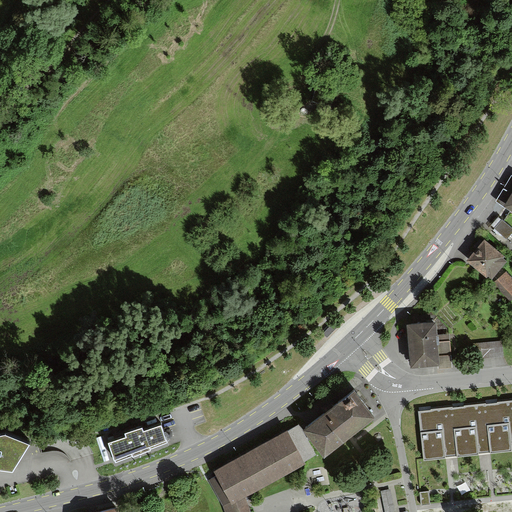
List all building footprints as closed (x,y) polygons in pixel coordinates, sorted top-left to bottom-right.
[(336,87),(316,82),(312,97),(333,102),(336,87)] [(511,209),(511,206),(511,205),(504,200),(511,186),(511,171),(495,199),(511,209)] [(511,225),(505,219),(502,217),(494,226),(507,237),(511,231),(511,225)] [(485,234),(466,256),(487,273),(488,272),(493,275),(508,257),(504,253),(505,252),(485,234)] [(493,280),(510,299),(511,296),(511,274),(506,268),(493,280)] [(407,318),(411,362),(438,359),(440,359),(440,352),(452,351),(450,338),(439,339),(438,338),(440,338),(439,333),(439,328),(438,328),(436,315),(407,318)] [(333,321),(323,332),(327,335),(337,325),(333,321)] [(470,342),(472,357),(504,354),(503,339),(470,342)] [(440,359),(438,359),(439,366),(453,364),(452,351),(440,352),(440,359)] [(303,421),(324,449),(346,432),(375,408),(354,381),(303,421)] [(511,398),(419,410),(425,459),(511,448),(511,398)] [(109,436),(115,454),(131,448),(133,453),(152,446),(150,442),(168,435),(167,434),(165,428),(162,418),(144,424),(143,421),(125,427),(126,430),(109,436)] [(214,465),(218,472),(209,478),(223,504),(245,492),(247,491),(317,452),(299,421),(289,427),(288,425),(214,465)] [(0,462),(12,463),(27,434),(4,426),(0,426),(0,462)] [(109,459),(101,435),(96,437),(104,461),(109,459)] [(168,435),(150,442),(152,446),(169,440),(168,435)] [(131,448),(115,454),(116,459),(133,453),(131,448)] [(397,511),(394,488),(379,490),(382,511),(397,511)] [(251,511),(245,492),(223,504),(225,511),(251,511)] [(77,511),(120,511),(118,502),(77,511)]
